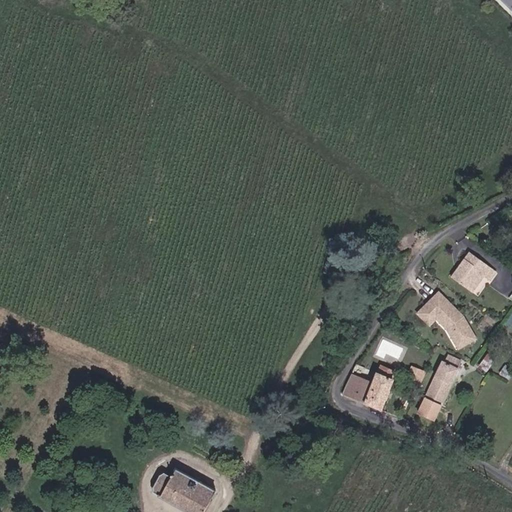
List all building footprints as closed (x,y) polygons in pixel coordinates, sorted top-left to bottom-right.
[(483,281),(489,285),(496,272),(470,254),(461,267),(463,268),(461,272),(459,271),(453,280),(475,295),(483,281)] [(479,341),(466,321),(461,316),(457,315),(454,311),(455,310),(442,296),(425,312),(434,322),(436,319),(439,322),(449,332),(461,352),(479,341)] [(434,322),(425,312),(420,316),(431,329),(439,322),(436,319),(434,322)] [(428,410),(441,418),(464,367),(465,365),(467,360),(455,353),(452,360),(449,359),(428,410)] [(491,372),(498,361),(490,356),(483,367),(491,372)] [(511,378),(511,356),(502,372),(511,378)] [(372,400),(391,408),(395,397),(396,398),(399,390),(398,390),(405,371),(391,363),(381,386),(379,385),(372,400)] [(423,383),(426,369),(413,366),(410,380),(423,383)] [(372,400),(379,385),(361,377),(352,391),(372,400)] [(141,495),(172,511),(196,511),(206,493),(166,471),(161,479),(152,474),(141,495)]
